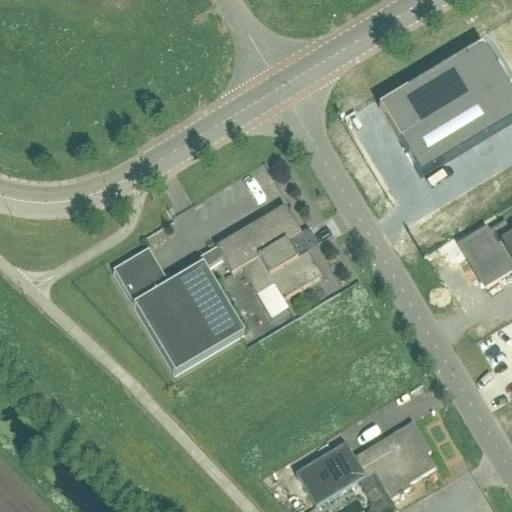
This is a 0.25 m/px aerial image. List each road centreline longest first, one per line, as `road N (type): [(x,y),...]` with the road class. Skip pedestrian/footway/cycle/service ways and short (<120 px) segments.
road 1 (unclassified): [(280,89),(511,474)]
road 2 (tertiary): [(280,89),(73,206),(0,201)]
road 3 (tertiary): [(430,0),(280,89)]
